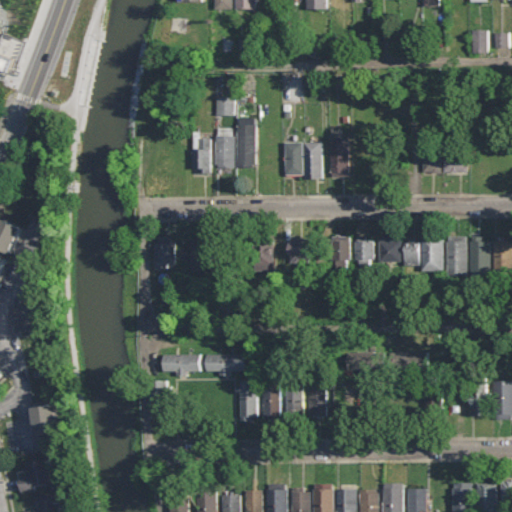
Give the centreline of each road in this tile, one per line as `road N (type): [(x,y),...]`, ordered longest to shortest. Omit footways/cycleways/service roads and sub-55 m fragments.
road 1 (residential): [(511,205),(142,207)]
road 2 (residential): [(511,448),(149,453)]
road 3 (residential): [(22,395),(4,318),(41,216)]
road 4 (residential): [(0,159),(63,0)]
